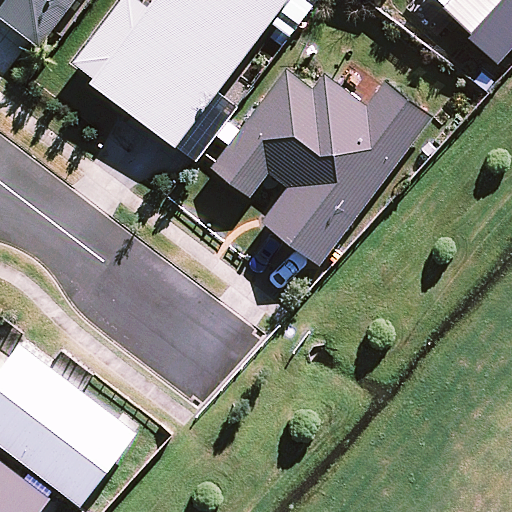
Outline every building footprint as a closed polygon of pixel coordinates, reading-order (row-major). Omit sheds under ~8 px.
[(78,0),(0,0),(0,19),(41,50),(78,0)] [(288,0),(155,0),(149,9),(137,0),(122,0),(74,65),(94,81),(90,87),(174,150),(288,0)] [(468,40),(497,67),(511,50),(511,0),(451,0),(443,10),(471,36),(468,40)] [(312,89),(288,70),(211,169),(250,199),(269,174),(287,188),(260,222),(319,268),(434,120),(385,82),(366,107),(324,74),(312,89)] [(19,337),(0,362),(0,434),(84,497),(138,425),(19,337)] [(0,511),(34,511),(50,491),(0,455),(0,511)]
